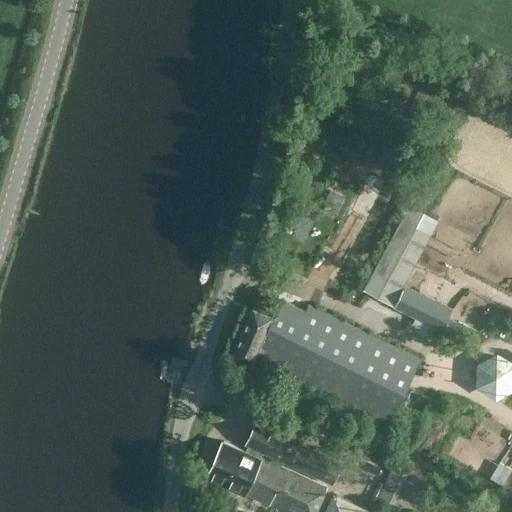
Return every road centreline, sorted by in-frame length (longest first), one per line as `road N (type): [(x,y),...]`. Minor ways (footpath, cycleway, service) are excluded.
road 1 (unclassified): [(172,511),(195,396),(230,295),(294,0)]
road 2 (tertiary): [(0,260),(68,0)]
